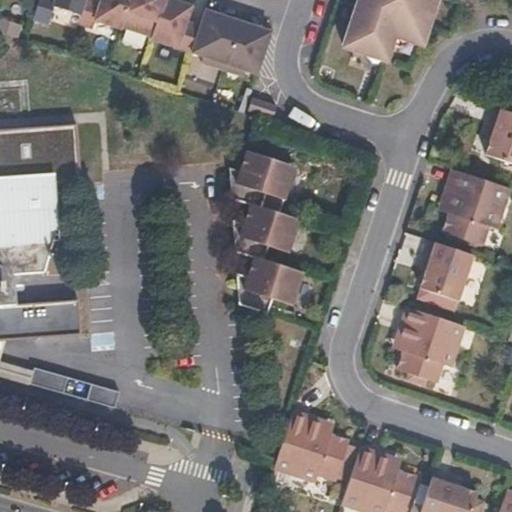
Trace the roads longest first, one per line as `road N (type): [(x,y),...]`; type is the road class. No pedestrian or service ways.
road 1 (residential): [(410,141),(344,335),(346,387),(410,421),(511,455)]
road 2 (unclassified): [(198,511),(198,489),(0,433)]
road 3 (residential): [(410,141),(298,97),(286,73),(297,24)]
road 4 (residential): [(511,44),(471,44),(451,57),(410,141)]
